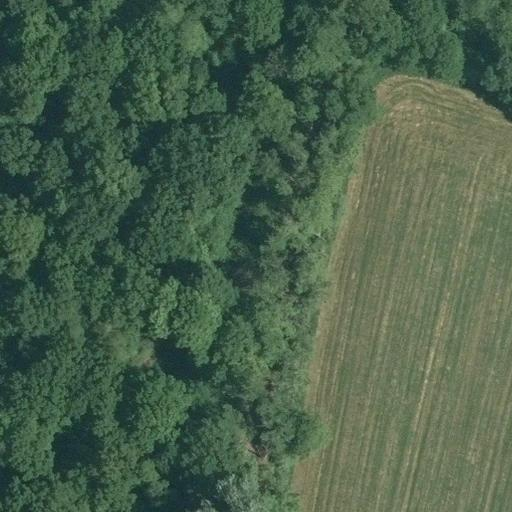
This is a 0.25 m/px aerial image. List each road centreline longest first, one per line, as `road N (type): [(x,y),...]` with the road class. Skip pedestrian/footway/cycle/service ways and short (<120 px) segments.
road 1 (track): [(511,77),(328,14),(0,8)]
road 2 (track): [(239,511),(328,14)]
